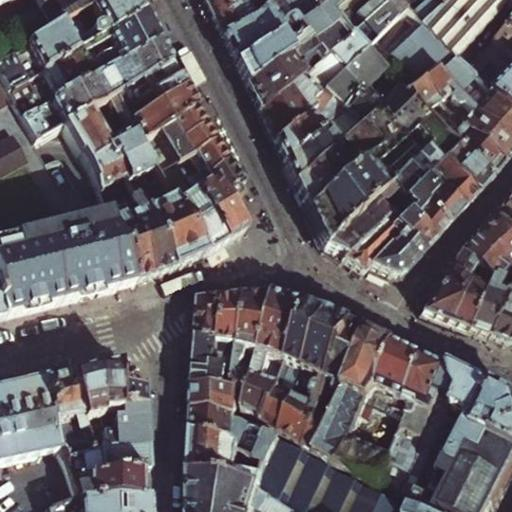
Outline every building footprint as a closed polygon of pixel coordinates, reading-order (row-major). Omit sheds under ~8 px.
[(0,0),(0,12),(6,9),(7,10),(22,0),(0,0)] [(133,0),(107,0),(52,33),(25,49),(27,52),(16,58),(19,65),(24,62),(22,59),(29,55),(41,76),(142,17),(136,6),(133,0)] [(34,0),(41,11),(53,4),(52,2),(54,0),(34,0)] [(53,4),(41,11),(39,12),(52,33),(107,0),(54,0),(52,2),(53,4)] [(209,0),(200,7),(205,15),(209,25),(239,3),(237,0),(209,0)] [(237,0),(239,3),(209,25),(214,35),(218,42),(274,0),(237,0)] [(294,0),(274,0),(218,42),(226,59),(232,70),(311,16),(297,3),(294,0)] [(300,0),(297,3),(311,16),(326,31),(242,91),(249,105),(255,118),(354,33),(370,50),(407,12),(421,27),(447,0),(300,0)] [(511,8),(511,0),(503,0),(511,8)] [(311,16),(232,70),(237,82),(242,91),(326,31),(311,16)] [(151,36),(142,17),(41,76),(52,98),(26,111),(16,93),(7,98),(14,111),(21,122),(157,48),(151,36)] [(511,18),(503,28),(511,37),(511,18)] [(489,45),(511,67),(511,37),(503,28),(489,45)] [(354,33),(255,118),(262,134),(269,150),(314,110),(311,104),(316,100),(327,90),(343,75),(370,50),(354,33)] [(454,64),(423,33),(371,81),(370,80),(357,92),(343,75),(327,90),(332,96),(341,107),(346,113),(347,112),(360,97),(364,94),(368,89),(385,73),(387,76),(397,67),(406,80),(403,83),(405,85),(412,94),(421,85),(434,72),(439,77),(454,64)] [(486,97),(511,122),(511,67),(489,45),(487,43),(460,70),(470,80),(489,60),(504,75),(486,97)] [(164,63),(157,48),(21,122),(33,145),(58,132),(53,122),(43,127),(38,119),(52,111),(62,130),(63,129),(111,104),(167,70),(164,63)] [(7,98),(16,93),(26,87),(11,61),(0,67),(0,84),(0,85),(7,98)] [(475,119),(511,153),(511,122),(486,97),(470,80),(460,70),(454,64),(439,77),(453,93),(464,84),(484,104),(473,115),(476,118),(475,119)] [(167,70),(111,104),(119,120),(145,105),(175,86),(173,81),(167,70)] [(469,139),(501,169),(509,160),(511,156),(511,153),(475,119),(476,118),(473,115),(453,93),(439,77),(434,72),(421,85),(438,103),(439,105),(448,97),(460,110),(454,115),(452,114),(449,113),(447,114),(450,118),(469,139)] [(0,118),(14,111),(7,98),(0,85),(0,118)] [(405,101),(412,94),(405,85),(397,92),(405,101)] [(450,153),(488,185),(497,174),(501,169),(469,139),(450,118),(436,131),(430,124),(423,116),(438,103),(421,85),(412,94),(405,101),(410,107),(442,146),(450,153)] [(175,86),(145,105),(151,116),(182,98),(180,94),(175,86)] [(368,89),(364,94),(377,110),(382,106),(368,89)] [(332,96),(327,90),(316,100),(321,105),(332,96)] [(346,113),(279,173),(287,189),(288,192),(359,130),(376,114),(387,127),(410,107),(405,101),(397,92),(382,106),(377,110),(364,94),(360,97),(347,112),(346,113)] [(145,105),(119,120),(136,154),(194,117),(189,109),(182,98),(151,116),(145,105)] [(314,110),(269,150),(275,163),(279,173),(346,113),(341,107),(330,116),(321,105),(316,100),(311,104),(314,110)] [(187,270),(204,262),(164,199),(154,182),(136,154),(119,120),(111,104),(63,129),(79,161),(80,161),(84,170),(102,162),(105,168),(112,165),(126,193),(131,203),(169,277),(187,270)] [(387,127),(376,114),(359,130),(379,154),(302,219),(316,247),(320,255),(377,198),(363,182),(370,176),(396,154),(408,166),(403,171),(417,184),(436,166),(450,153),(442,146),(410,107),(387,127)] [(450,118),(447,114),(445,112),(430,124),(436,131),(450,118)] [(200,127),(194,117),(136,154),(154,182),(174,172),(190,163),(213,148),(200,127)] [(359,130),(288,192),(295,205),(302,219),(379,154),(359,130)] [(0,151),(0,186),(29,171),(14,144),(0,151)] [(221,161),(213,148),(190,163),(174,172),(154,182),(164,199),(183,188),(223,250),(234,244),(236,242),(242,238),(239,234),(224,211),(205,182),(226,169),(221,161)] [(436,166),(474,201),(483,191),(488,185),(450,153),(436,166)] [(102,162),(84,170),(98,204),(126,193),(112,165),(105,168),(102,162)] [(423,211),(445,232),(455,222),(468,207),(474,201),(436,166),(417,184),(433,199),(423,211)] [(205,182),(224,211),(238,202),(233,195),(237,192),(239,191),(233,181),(226,169),(205,182)] [(377,198),(320,255),(331,262),(339,268),(384,220),(379,216),(376,216),(371,221),(367,217),(374,210),(379,207),(389,197),(398,205),(417,184),(403,171),(384,191),(377,198)] [(384,191),(370,176),(363,182),(377,198),(384,191)] [(433,199),(417,184),(398,205),(384,220),(339,268),(351,276),(361,282),(366,276),(398,239),(411,225),(423,211),(433,199)] [(183,188),(164,199),(204,262),(213,257),(223,250),(183,188)] [(500,212),(491,221),(511,240),(511,206),(508,202),(500,212)] [(131,203),(102,214),(104,220),(116,216),(118,220),(149,284),(160,280),(169,277),(131,203)] [(411,225),(432,247),(440,238),(445,232),(423,211),(411,225)] [(107,225),(104,220),(0,247),(0,309),(4,323),(40,313),(89,301),(132,289),(107,225)] [(118,220),(107,225),(132,289),(141,287),(149,284),(118,220)] [(473,239),(472,240),(505,269),(510,273),(511,271),(511,267),(509,264),(511,261),(511,240),(491,221),(482,231),(474,240),(473,239)] [(426,252),(432,247),(411,225),(398,239),(419,261),(426,252)] [(392,284),(399,283),(405,277),(419,261),(398,239),(366,276),(385,286),(392,284)] [(453,266),(447,276),(464,289),(474,273),(484,283),(485,279),(493,282),(505,269),(472,240),(464,249),(458,257),(453,266)] [(447,276),(418,320),(424,323),(448,331),(465,337),(477,342),(486,345),(507,288),(496,284),(493,282),(485,279),(484,283),(474,273),(464,289),(447,276)] [(511,290),(507,288),(486,345),(502,351),(511,354),(511,290)] [(237,405),(245,406),(274,305),(257,306),(245,307),(232,384),(228,404),(237,405)] [(247,422),(260,431),(274,397),(285,373),(308,316),(295,312),(274,305),(245,406),(240,421),(247,422)] [(227,378),(227,383),(232,384),(245,307),(231,309),(223,310),(218,352),(214,376),(227,378)] [(198,338),(197,350),(218,352),(223,310),(212,311),(200,312),(198,338)] [(298,390),(327,323),(320,321),(308,316),(285,373),(296,378),(291,381),(289,387),(291,391),(297,393),(298,390)] [(328,390),(351,333),(342,329),(327,323),(298,390),(310,395),(308,400),(310,406),(314,408),(311,413),(297,408),(299,403),(298,400),(295,398),(292,405),(277,441),(301,456),(315,422),(328,390)] [(328,390),(342,396),(366,340),(361,338),(351,333),(328,390)] [(341,398),(365,408),(372,397),(393,353),(384,348),(366,340),(342,396),(341,398)] [(214,376),(218,352),(197,350),(196,364),(195,379),(227,383),(227,378),(214,376)] [(403,411),(423,367),(413,362),(393,353),(372,397),(365,408),(364,410),(369,413),(389,421),(381,439),(396,446),(408,414),(403,411)] [(448,383),(450,379),(442,376),(423,367),(403,411),(408,414),(396,446),(389,465),(380,489),(399,497),(397,502),(412,509),(421,487),(430,465),(445,428),(455,402),(448,383)] [(116,416),(117,398),(119,370),(106,372),(94,375),(96,425),(111,424),(116,424),(116,416)] [(96,425),(94,375),(82,378),(69,380),(71,401),(73,412),(76,423),(79,430),(87,455),(98,455),(97,434),(96,425)] [(193,399),(228,404),(232,384),(227,383),(195,379),(194,391),(193,399)] [(472,441),(493,400),(477,392),(450,379),(448,383),(455,402),(445,428),(472,441)] [(71,401),(69,380),(57,383),(41,387),(54,457),(56,462),(87,455),(79,430),(76,423),(73,412),(71,401)] [(54,457),(41,387),(0,396),(0,395),(0,505),(8,503),(4,481),(4,476),(6,472),(8,469),(10,467),(15,466),(54,457)] [(116,416),(143,412),(142,404),(142,395),(137,395),(131,396),(117,398),(116,416)] [(277,441),(292,405),(274,397),(260,431),(277,441)] [(365,408),(341,398),(335,413),(333,418),(328,428),(313,464),(331,473),(378,494),(380,489),(389,465),(349,449),(359,423),(364,425),(369,413),(364,410),(365,408)] [(234,426),(237,405),(228,404),(193,399),(192,409),(191,421),(243,434),(245,428),(234,426)] [(472,441),(511,460),(511,408),(493,400),(472,441)] [(98,455),(145,453),(144,437),(143,412),(116,416),(116,424),(111,424),(112,433),(97,434),(98,455)] [(392,511),(274,448),(243,434),(191,421),(190,432),(189,444),(232,455),(263,479),(252,505),(267,511),(392,511)] [(313,464),(328,428),(315,422),(301,456),(313,464)] [(411,511),(496,511),(501,503),(511,481),(511,460),(472,441),(445,428),(430,465),(446,471),(437,494),(421,487),(412,509),(411,511)] [(233,496),(252,505),(263,479),(232,455),(189,444),(189,468),(189,486),(233,496)] [(67,482),(71,482),(146,478),(145,467),(145,453),(98,455),(87,455),(56,462),(67,482)] [(71,482),(72,505),(103,504),(104,505),(147,505),(147,493),(146,478),(71,482)] [(233,496),(189,486),(188,511),(267,511),(252,505),(233,496)]
